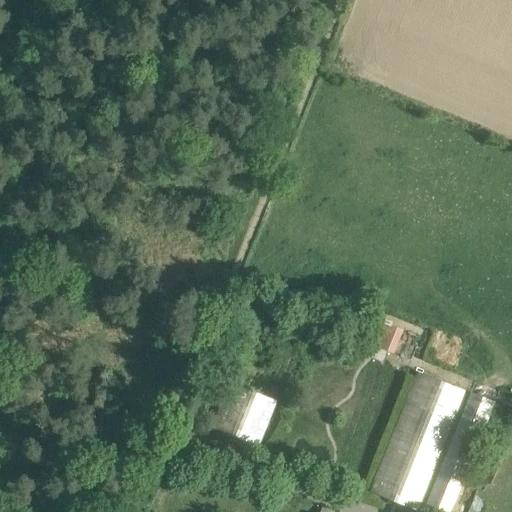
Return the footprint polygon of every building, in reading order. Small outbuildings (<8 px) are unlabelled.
[(262,305),(214,426),(261,445),(309,324),(262,305)] [(380,322),(370,345),(388,352),(397,329),(391,327),(392,324),(385,321),(384,323),(380,322)] [(420,338),(397,329),(388,352),(411,361),(420,338)] [(467,391),(417,372),(371,488),(420,508),(467,391)] [(471,395),(423,511),(452,511),(495,404),(471,395)]
